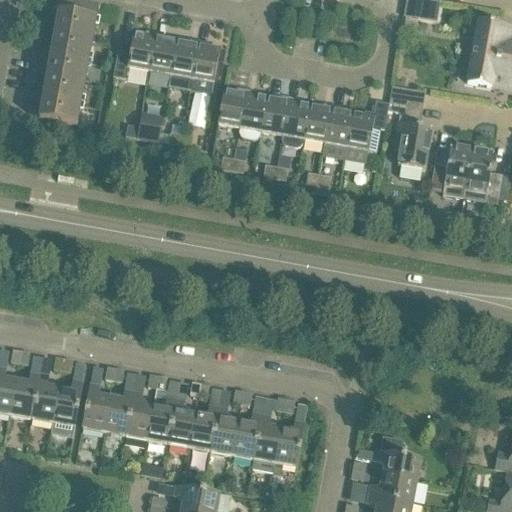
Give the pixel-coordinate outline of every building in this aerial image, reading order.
[(54,0),(51,16),(58,17),(54,39),(91,46),(95,24),(98,7),(59,0),(54,0)] [(408,1),(405,19),(435,24),(438,6),(408,1)] [(511,41),(511,36),(511,31),(479,25),(468,87),(491,92),(492,91),(511,94),(511,41)] [(129,57),(117,55),(112,81),(125,84),(128,72),(148,76),(155,38),(150,37),(150,39),(133,36),(129,57)] [(155,38),(148,76),(170,80),(176,44),(160,41),(160,39),(155,38)] [(91,46),(54,39),(51,55),(50,60),(87,67),(91,46)] [(176,44),(170,80),(167,91),(189,95),(191,83),(198,45),(193,45),(192,47),(176,44)] [(213,87),(219,52),(202,49),(203,46),(198,45),(191,83),(213,87)] [(36,63),(49,66),(46,81),(84,88),(87,67),(50,60),(51,55),(38,53),(36,63)] [(84,88),(46,81),(43,98),(42,103),(80,110),(84,88)] [(211,99),(213,87),(191,83),(189,95),(211,99)] [(394,91),(392,91),(390,103),(424,108),(426,96),(405,93),(394,91)] [(240,96),(223,93),(217,128),(239,132),(246,94),(241,93),(240,96)] [(246,94),(239,132),(238,136),(240,141),(242,143),(253,145),(257,144),(260,140),(260,136),(267,101),(250,98),(251,95),(246,94)] [(41,108),(38,125),(76,132),(80,110),(42,103),(43,98),(30,95),(28,106),(41,108)] [(282,140),(288,102),(283,101),(283,104),(267,101),(260,136),(282,140)] [(288,102),(282,140),(281,144),(282,149),(285,151),(297,153),(299,152),(302,148),(303,144),(309,108),(294,106),(294,103),(288,102)] [(424,174),(431,132),(420,130),(420,127),(424,108),(390,103),(389,108),(388,116),(400,118),(399,127),(398,126),(394,153),(399,154),(397,170),(424,174)] [(364,167),(366,156),(376,157),(380,134),(384,135),(389,108),(375,106),(373,117),(369,117),(369,119),(352,116),(344,162),(344,164),(364,167)] [(303,144),(324,148),(331,110),(326,109),(326,111),(309,108),(303,144)] [(344,162),(352,116),(336,113),(336,111),(331,110),(324,148),(323,158),(344,162)] [(127,129),(125,141),(136,143),(138,131),(127,129)] [(138,131),(136,143),(147,145),(157,147),(160,134),(138,130),(138,131)] [(170,137),(168,148),(179,150),(181,139),(170,137)] [(190,153),(192,141),(181,139),(179,150),(190,153)] [(463,204),(463,203),(464,194),(470,154),(449,150),(446,170),(434,168),(429,193),(443,195),(442,201),(463,204)] [(484,206),(484,202),(497,204),(501,179),(489,177),(493,158),(470,154),(464,194),(463,203),(484,206)] [(231,175),(233,164),(222,162),(220,173),(231,175)] [(242,177),(244,166),(239,165),(233,164),(231,175),(239,177),(242,177)] [(265,169),(263,181),(274,183),(276,171),(265,169)] [(285,185),(287,173),(276,171),(274,183),(285,185)] [(308,177),(305,188),(317,191),(319,179),(308,177)] [(315,198),(327,200),(330,181),(319,179),(317,191),(315,198)] [(510,206),(511,199),(511,198),(511,181),(501,179),(497,204),(510,206)] [(480,222),(478,234),(491,236),(493,224),(480,222)] [(21,356),(13,355),(10,366),(19,368),(21,356)] [(29,358),(21,356),(19,368),(27,369),(29,358)] [(64,364),(55,362),(53,374),(61,376),(64,364)] [(72,365),(64,364),(61,376),(69,377),(72,365)] [(0,418),(9,420),(16,385),(4,383),(6,374),(0,372),(0,418)] [(107,372),(105,383),(113,385),(115,373),(107,372)] [(121,386),(123,375),(115,373),(113,385),(121,386)] [(16,385),(9,420),(31,424),(39,380),(29,378),(28,387),(16,385)] [(149,379),(147,391),(155,393),(157,381),(149,379)] [(39,380),(31,424),(52,428),(58,393),(46,391),(48,381),(39,380)] [(164,394),(166,382),(157,381),(155,393),(164,394)] [(52,428),(50,438),(72,442),(82,388),(72,386),(70,395),(58,393),(52,428)] [(192,387),(190,399),(198,400),(200,389),(192,387)] [(89,389),(81,433),(103,437),(110,402),(98,400),(100,391),(89,389)] [(206,402),(208,390),(200,389),(198,400),(206,402)] [(110,402),(103,437),(124,441),(133,397),(123,395),(121,404),(110,402)] [(233,407),(239,408),(240,408),(242,396),(235,395),(233,407)] [(249,410),(251,398),(242,396),(240,408),(249,410)] [(133,397),(124,441),(146,445),(152,410),(140,408),(142,398),(133,397)] [(152,410),(146,445),(167,449),(175,404),(166,403),(164,412),(152,410)] [(278,403),(275,415),(283,416),(285,404),(278,403)] [(175,404),(167,449),(188,452),(195,418),(183,416),(184,406),(175,404)] [(292,418),(294,406),(285,404),(283,416),(292,418)] [(195,418),(188,452),(209,456),(218,412),(208,411),(206,420),(195,418)] [(231,460),(237,426),(225,423),(227,414),(218,412),(209,456),(231,460)] [(249,428),(239,426),(237,426),(231,460),(239,462),(252,464),(260,420),(251,418),(249,428)] [(253,470),(272,479),(280,433),(268,431),(270,422),(260,420),(252,464),(253,470)] [(296,472),(304,428),(294,426),(292,436),(280,433),(272,479),(271,480),(280,482),(282,470),(296,472)] [(383,468),(381,480),(416,487),(420,464),(403,461),(405,451),(400,444),(382,441),(379,457),(376,456),(374,466),(383,468)] [(495,474),(507,476),(511,477),(511,447),(510,459),(498,456),(495,474)] [(353,467),(352,475),(364,477),(365,469),(353,467)] [(350,483),(362,485),(364,477),(352,475),(350,483)] [(511,511),(511,477),(507,476),(501,506),(489,504),(488,511),(511,511)] [(381,480),(379,492),(369,490),(368,500),(412,508),(416,487),(381,480)] [(219,499),(175,491),(173,501),(182,503),(180,511),(228,511),(231,501),(219,499)] [(410,511),(412,508),(368,500),(366,509),(375,511),(410,511)] [(153,501),(151,509),(163,511),(164,503),(153,501)]
